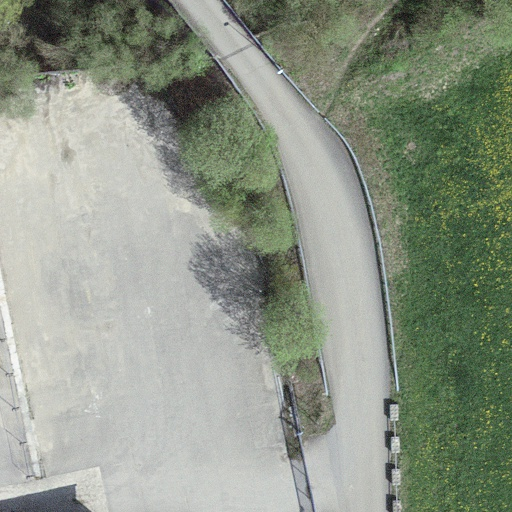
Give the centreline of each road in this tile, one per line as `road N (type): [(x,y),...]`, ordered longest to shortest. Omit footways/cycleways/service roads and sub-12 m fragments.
road 1 (residential): [(371,511),(365,360),(322,172),(297,125),(200,0)]
road 2 (unknown): [(0,507),(368,455)]
